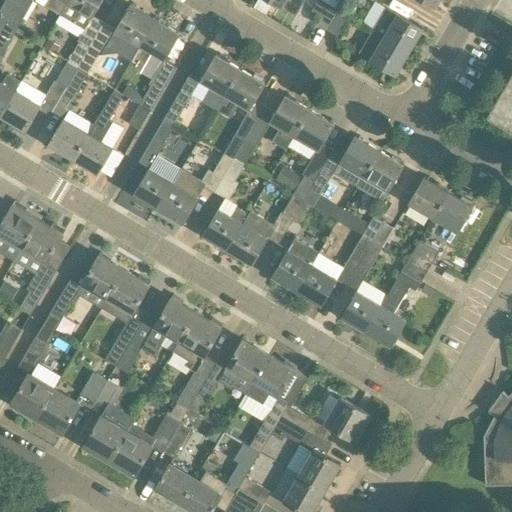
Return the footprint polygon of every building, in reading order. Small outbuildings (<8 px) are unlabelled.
[(7,0),(0,12),(0,21),(5,25),(19,0),(7,0)] [(31,0),(19,0),(5,25),(16,31),(34,1),(31,0)] [(48,0),(45,6),(60,15),(67,2),(68,0),(48,0)] [(68,0),(67,2),(60,15),(84,30),(77,42),(79,42),(68,62),(78,68),(89,49),(104,23),(93,16),(102,0),(68,0)] [(268,0),(296,16),(301,6),(290,0),(268,0)] [(322,17),(317,25),(327,31),(339,11),(320,0),(318,0),(312,11),(322,17)] [(439,0),(421,0),(435,8),(439,0)] [(131,5),(116,30),(106,47),(130,61),(132,58),(155,19),(131,5)] [(385,8),(373,30),(409,52),(422,30),(385,8)] [(338,38),(350,17),(339,11),(327,31),(338,38)] [(152,53),(164,60),(179,34),(155,19),(132,58),(145,65),(152,53)] [(0,64),(7,52),(5,51),(16,31),(5,25),(0,33),(0,64)] [(396,75),(409,52),(373,30),(359,53),(396,75)] [(60,47),(50,41),(45,47),(56,54),(60,47)] [(89,49),(78,68),(89,74),(100,56),(89,49)] [(240,70),(220,58),(216,55),(201,81),(210,87),(202,102),(216,111),(240,70)] [(67,87),(78,68),(68,62),(57,81),(67,87)] [(174,71),(162,64),(161,64),(148,85),(151,86),(143,100),(140,104),(151,111),(174,71)] [(78,93),(89,74),(78,68),(67,87),(52,113),(64,120),(64,119),(65,119),(70,110),(80,94),(78,93)] [(239,104),(249,110),(256,100),(265,84),(260,81),(240,70),(216,111),(231,119),(239,104)] [(2,84),(0,82),(0,116),(1,117),(16,92),(21,82),(7,74),(2,84)] [(200,80),(190,74),(164,119),(175,125),(200,80)] [(511,74),(487,117),(511,131),(511,74)] [(127,86),(122,94),(125,96),(140,105),(140,104),(143,100),(138,92),(127,86)] [(74,160),(93,171),(98,174),(113,149),(101,142),(113,122),(110,120),(125,96),(122,94),(115,90),(101,114),(100,114),(88,133),(74,160)] [(25,131),(40,106),(16,92),(1,117),(25,131)] [(285,96),(276,112),(270,122),(280,127),(272,142),(287,150),(289,147),(310,111),(285,96)] [(129,124),(139,130),(151,111),(140,104),(140,105),(129,124)] [(334,125),(310,111),(289,147),(311,160),(302,175),(304,176),(293,195),(303,201),(320,173),(333,150),(323,144),(334,125)] [(88,133),(65,119),(64,119),(64,120),(49,145),(52,147),(74,160),(88,133)] [(164,119),(142,157),(152,164),(175,125),(164,119)] [(235,134),(224,154),(234,160),(246,140),(235,134)] [(358,188),(364,177),(379,151),(355,137),(333,173),(358,188)] [(246,140),(234,160),(244,166),(256,146),(246,140)] [(379,151),(364,177),(388,191),(403,166),(379,151)] [(182,169),(173,183),(158,209),(183,224),(205,187),(215,193),(234,160),(224,154),(213,172),(209,170),(201,181),(182,169)] [(234,160),(215,193),(228,201),(239,183),(235,181),(244,166),(234,160)] [(276,181),(293,191),(300,179),(283,168),(276,181)] [(158,209),(173,183),(149,169),(134,195),(158,209)] [(320,173),(303,201),(313,207),(330,179),(320,173)] [(433,218),(449,192),(424,178),(409,204),(433,218)] [(473,207),(470,205),(449,192),(433,218),(458,233),(473,207)] [(293,219),(303,201),(293,195),(282,213),(293,219)] [(313,207),(303,201),(293,219),(292,220),(302,226),(313,207)] [(0,236),(21,249),(38,220),(13,205),(0,226),(0,236)] [(237,207),(230,217),(218,210),(203,236),(228,250),(249,215),(237,207)] [(252,264),(267,238),(274,226),(250,212),(249,215),(228,250),(252,264)] [(362,236),(373,242),(384,222),(374,216),(362,236)] [(38,220),(21,249),(43,262),(26,290),(30,291),(19,309),(31,316),(57,270),(46,263),(63,235),(38,220)] [(384,222),(373,242),(383,248),(394,228),(384,222)] [(336,280),(346,286),(373,242),(362,236),(343,268),(336,280)] [(295,238),(288,251),(273,277),(297,291),(312,266),(320,252),(295,238)] [(420,241),(407,262),(427,274),(440,252),(420,241)] [(383,248),(373,242),(346,286),(357,292),(363,281),(383,248)] [(86,278),(76,271),(51,313),(61,319),(73,300),(77,302),(80,297),(101,309),(101,308),(124,270),(99,255),(86,278)] [(407,262),(382,306),(366,332),(391,346),(406,320),(394,313),(410,288),(416,291),(420,283),(421,284),(427,274),(407,262)] [(321,305),(336,280),(312,266),(297,291),(321,305)] [(101,308),(126,324),(136,308),(149,285),(124,270),(101,308)] [(0,294),(12,301),(19,290),(6,282),(0,291),(0,294)] [(382,306),(357,292),(342,318),(366,332),(382,306)] [(179,342),(197,313),(172,298),(158,321),(147,314),(131,341),(116,367),(127,373),(141,349),(154,357),(167,335),(179,342)] [(46,343),(61,319),(51,313),(50,313),(36,337),(46,343)] [(197,313),(179,342),(173,353),(193,364),(190,369),(194,371),(176,402),(177,403),(188,409),(216,363),(204,357),(222,328),(197,313)] [(0,334),(0,358),(4,360),(22,330),(8,322),(0,334)] [(116,367),(131,341),(120,335),(105,360),(116,367)] [(37,418),(54,389),(32,375),(37,368),(50,345),(46,343),(36,337),(20,364),(31,371),(12,403),(37,418)] [(246,395),(254,382),(269,356),(243,340),(226,369),(216,363),(188,409),(198,415),(219,381),(231,389),(233,387),(246,395)] [(269,356),(254,382),(246,395),(264,405),(262,409),(269,413),(249,446),(260,452),(271,434),(281,416),(288,405),(287,406),(278,400),(295,371),(269,356)] [(91,408),(107,381),(93,373),(77,400),(91,408)] [(107,381),(91,408),(105,416),(121,389),(107,381)] [(54,389),(37,418),(63,433),(80,404),(54,389)] [(511,392),(509,396),(503,391),(488,412),(495,415),(484,436),(485,486),(511,485),(511,392)] [(288,405),(281,416),(310,433),(326,442),(333,429),(355,441),(370,415),(341,398),(327,423),(318,418),(316,422),(288,405)] [(163,452),(180,424),(188,409),(177,403),(171,413),(168,411),(153,437),(157,439),(152,446),(152,448),(161,453),(163,452)] [(84,445),(109,460),(127,431),(101,416),(84,445)] [(285,436),(302,446),(312,452),(299,475),(326,491),(341,465),(327,456),(333,445),(326,442),(310,433),(281,416),(271,434),(282,441),(285,436)] [(180,424),(163,452),(174,458),(190,430),(180,424)] [(212,426),(205,437),(216,443),(223,432),(212,426)] [(135,475),(152,448),(152,446),(127,431),(109,460),(135,475)] [(214,448),(239,463),(226,486),(225,488),(236,494),(239,488),(246,477),(260,452),(249,446),(243,442),(239,450),(220,438),(214,448)] [(156,488),(182,503),(195,480),(169,465),(156,488)] [(302,511),(313,511),(326,491),(299,475),(284,501),(302,511)] [(246,477),(239,488),(265,503),(271,492),(246,477)] [(195,480),(182,503),(197,511),(211,511),(221,496),(195,480)] [(279,511),(265,503),(239,488),(236,494),(225,511),(279,511)]
